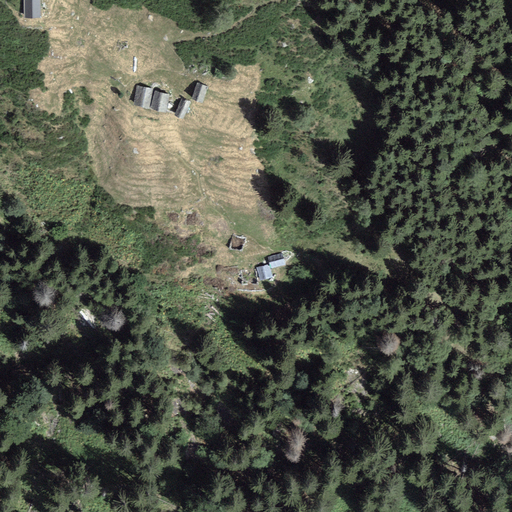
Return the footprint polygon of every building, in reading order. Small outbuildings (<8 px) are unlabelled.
[(39,0),(23,0),(23,18),(40,18),(39,0)] [(232,67),(191,61),(189,72),(229,79),(232,67)] [(209,87),(198,83),(192,100),(203,104),(209,87)] [(153,89),(137,86),(133,106),(149,109),(153,89)] [(169,95),(155,92),(152,109),(166,112),(169,95)] [(190,103),(182,99),(175,115),(183,118),(190,103)] [(283,252),(269,256),(273,267),(286,263),(283,252)]
